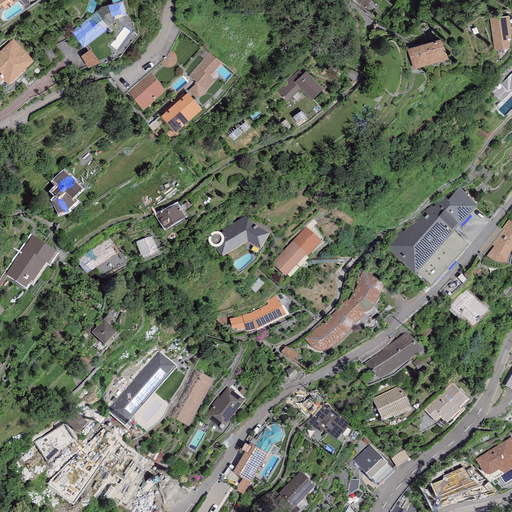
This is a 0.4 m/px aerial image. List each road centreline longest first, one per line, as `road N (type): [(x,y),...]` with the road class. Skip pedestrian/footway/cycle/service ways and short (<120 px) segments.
road 1 (unclassified): [(171,0),(155,46),(138,62),(0,126)]
road 2 (residential): [(380,511),(410,473),(476,417),(511,336)]
